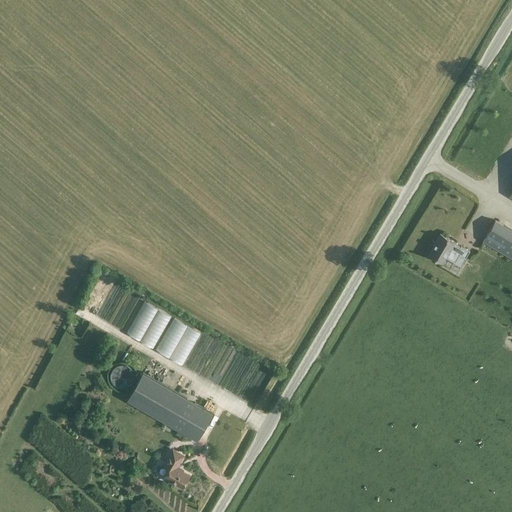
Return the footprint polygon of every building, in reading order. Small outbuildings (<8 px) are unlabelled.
[(511,230),(495,220),(483,241),(511,258),(511,230)] [(433,247),(428,255),(442,263),(445,257),(455,262),(459,255),(465,258),(470,251),(461,246),(455,243),(456,243),(440,233),(434,243),(435,243),(434,246),(433,245),(432,246),(433,247)] [(144,301),(126,334),(153,348),(171,316),(144,301)] [(156,353),(184,365),(200,331),(171,318),(156,353)] [(127,400),(188,436),(197,441),(213,413),(143,372),(127,400)] [(183,456),(174,451),(173,450),(165,463),(171,466),(164,477),(182,488),(189,476),(175,467),(177,462),(179,463),(183,456)]
